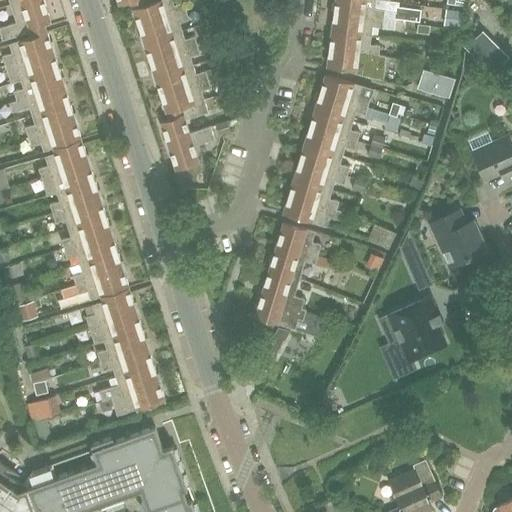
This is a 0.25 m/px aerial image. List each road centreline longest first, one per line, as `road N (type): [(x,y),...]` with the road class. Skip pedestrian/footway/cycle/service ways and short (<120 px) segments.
road 1 (residential): [(164,241),(235,217),(260,142),(246,137),(265,77),(291,61),(300,0)]
road 2 (unclassified): [(263,511),(164,241)]
road 3 (unclassified): [(164,241),(84,0)]
